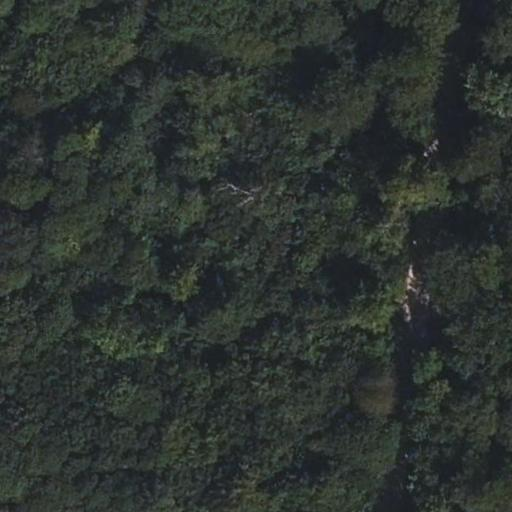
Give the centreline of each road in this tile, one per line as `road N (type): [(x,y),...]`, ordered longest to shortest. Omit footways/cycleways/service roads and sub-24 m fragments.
road 1 (unknown): [(465,0),(392,511)]
road 2 (track): [(0,290),(511,354)]
